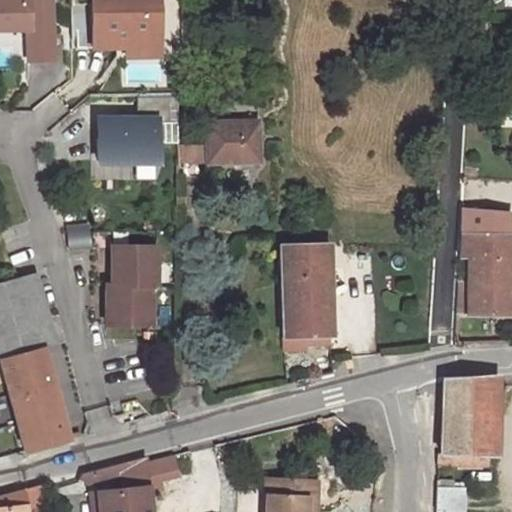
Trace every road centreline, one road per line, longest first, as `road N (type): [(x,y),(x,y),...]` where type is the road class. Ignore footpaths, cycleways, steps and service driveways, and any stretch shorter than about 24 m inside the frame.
road 1 (track): [(437,363),(461,0)]
road 2 (residential): [(0,125),(14,130),(52,242),(107,447)]
road 3 (unclassified): [(107,447),(392,376)]
road 4 (residential): [(392,376),(414,464),(411,511)]
road 5 (unclassified): [(392,376),(437,363),(511,360)]
